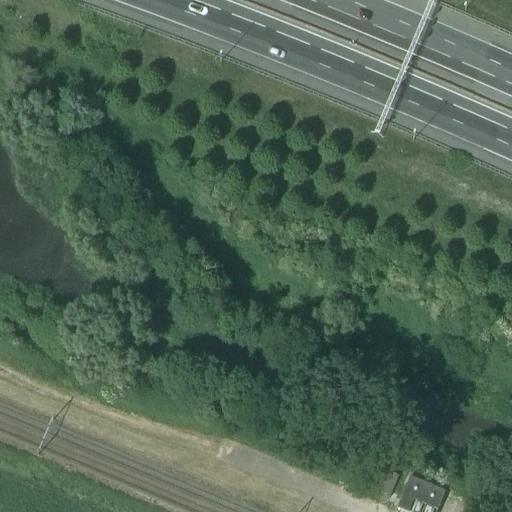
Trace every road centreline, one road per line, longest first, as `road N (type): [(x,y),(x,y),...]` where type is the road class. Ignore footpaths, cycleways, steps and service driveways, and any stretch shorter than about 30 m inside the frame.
road 1 (track): [(369,511),(0,370)]
road 2 (motorway): [(152,0),(511,146)]
road 3 (motorway): [(511,70),(345,0)]
